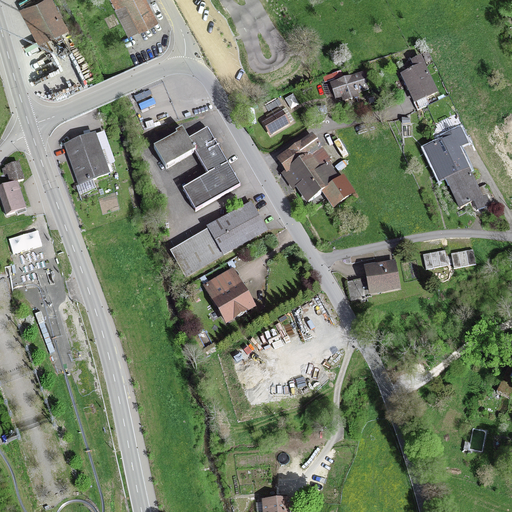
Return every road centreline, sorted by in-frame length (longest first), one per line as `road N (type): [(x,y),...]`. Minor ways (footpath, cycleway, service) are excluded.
road 1 (primary): [(29,128),(101,333),(141,511)]
road 2 (tertiary): [(314,261),(384,382),(425,511)]
road 3 (tertiary): [(183,65),(207,79),(314,261)]
road 4 (residential): [(511,237),(417,237),(314,261)]
road 5 (tertiary): [(183,65),(29,128)]
